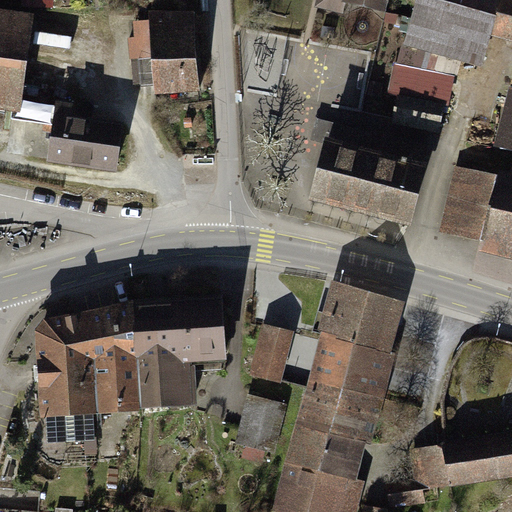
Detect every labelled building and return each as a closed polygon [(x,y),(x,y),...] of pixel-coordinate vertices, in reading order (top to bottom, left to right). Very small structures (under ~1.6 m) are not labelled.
[(320,0),(319,5),(345,11),(347,1),(383,9),(385,0),(320,0)] [(483,38),(511,44),(511,0),(407,0),(396,46),(476,66),(483,38)] [(34,9),(0,5),(0,106),(22,109),(34,9)] [(199,9),(152,10),(151,88),(200,87),(199,9)] [(90,104),(57,99),(47,159),(118,171),(126,125),(88,118),(90,104)] [(505,173),(459,169),(444,229),(511,246),(511,108),(502,148),(511,151),(505,173)] [(429,149),(318,120),(313,138),(328,142),(314,197),(410,222),(429,149)] [(397,303),(320,284),(308,331),(315,334),(269,509),(280,511),(351,511),(360,480),(350,478),(360,442),(367,444),(390,354),(384,353),(397,303)] [(31,320),(20,333),(26,418),(189,407),(187,363),(213,361),(214,297),(121,301),(31,320)] [(288,333),(256,325),(243,376),(274,384),(288,333)] [(287,400),(247,396),(240,451),(280,456),(287,400)] [(511,475),(511,428),(404,445),(408,472),(384,476),(389,508),(420,503),(418,490),(511,475)]
